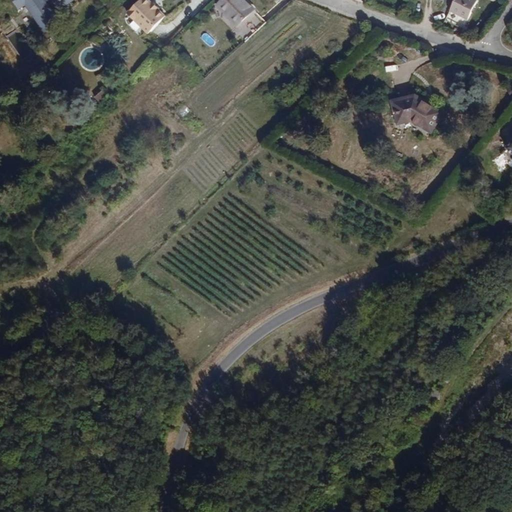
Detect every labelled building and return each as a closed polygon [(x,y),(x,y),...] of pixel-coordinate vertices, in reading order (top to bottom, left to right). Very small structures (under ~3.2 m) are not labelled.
[(67,0),(11,0),(17,7),(26,0),(33,7),(28,12),(44,30),(56,20),(42,1),(43,0),(52,0),(59,6),(67,0)] [(151,0),(142,10),(147,14),(149,16),(151,15),(156,20),(156,22),(160,27),(164,27),(166,28),(180,12),(173,6),(175,5),(169,0),(151,0)] [(263,16),(247,0),(236,0),(225,10),(245,32),(263,16)] [(476,0),(454,0),(450,10),(467,20),(477,0),(476,0)] [(95,68),(100,55),(85,49),(80,63),(95,68)] [(394,122),(410,121),(428,133),(439,116),(413,98),(390,101),(394,122)] [(184,104),(177,112),(184,118),(190,110),(184,104)] [(511,160),(511,139),(502,152),(511,160)]
